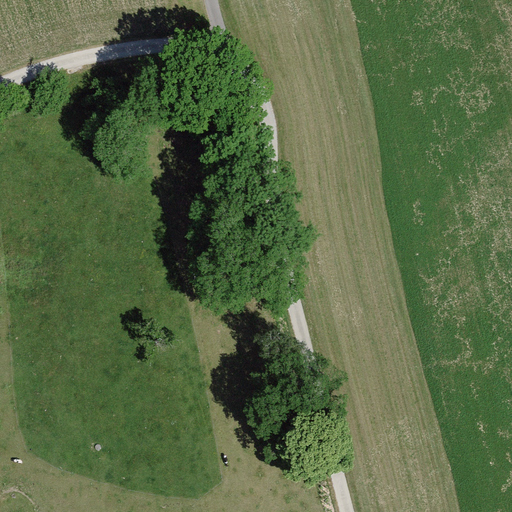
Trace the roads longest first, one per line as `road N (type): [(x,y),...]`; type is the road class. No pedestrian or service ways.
road 1 (track): [(219,39),(346,511)]
road 2 (track): [(0,89),(113,54),(219,39)]
